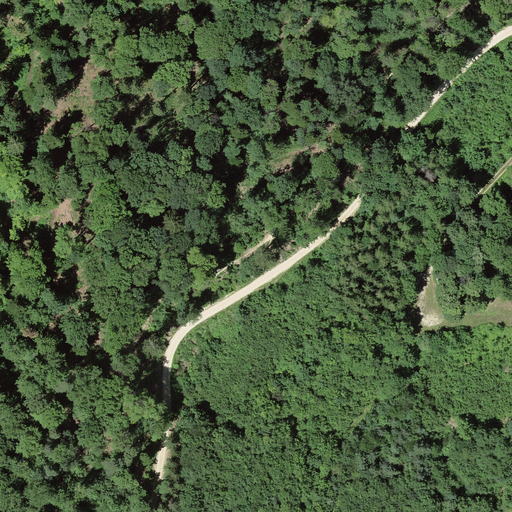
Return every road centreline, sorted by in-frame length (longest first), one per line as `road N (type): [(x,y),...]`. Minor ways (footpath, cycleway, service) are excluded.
road 1 (track): [(149,511),(172,348),(192,322),(340,223),(453,75),(511,30)]
road 2 (track): [(303,511),(334,449),(418,338),(437,255),(511,164)]
